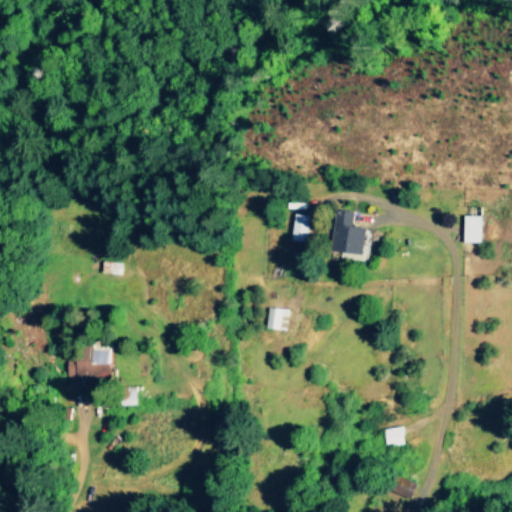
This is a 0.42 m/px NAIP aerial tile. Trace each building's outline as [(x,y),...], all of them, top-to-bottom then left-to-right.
[(354,224),(356,210),(339,207),(335,234),(343,235),(341,250),(370,253),(373,227),(354,224)] [(292,239),(309,240),(310,213),(293,212),(292,239)] [(466,240),(484,241),(484,214),(467,214),(466,240)] [(288,328),(290,307),(268,306),(267,327),(288,328)] [(112,376),(112,343),(95,343),(95,351),(79,351),(79,359),(69,359),(69,377),(112,376)] [(386,444),(405,443),(404,425),(385,426),(386,444)]
